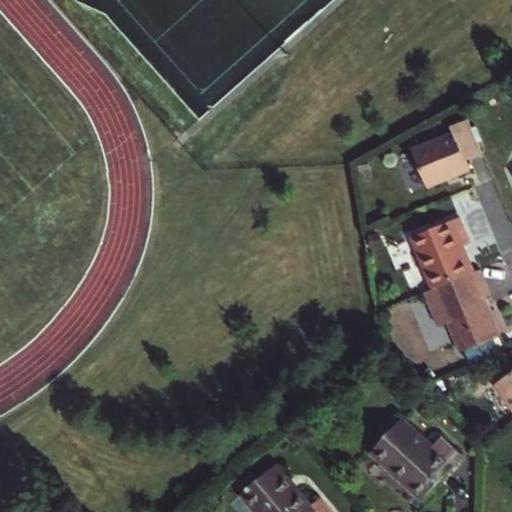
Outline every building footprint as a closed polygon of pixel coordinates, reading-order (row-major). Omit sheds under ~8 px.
[(480,153),(465,118),(448,125),(451,133),(410,150),(426,187),(468,169),(464,160),(480,153)] [(458,217),(404,238),(426,291),(473,271),(462,245),(468,243),(458,217)] [(473,271),(426,291),(418,294),(433,328),(443,324),(455,352),(501,333),(485,295),(481,287),(487,284),(480,268),(473,271)] [(481,287),(485,295),(491,293),(487,284),(481,287)] [(511,371),(492,386),(511,413),(511,371)] [(403,417),(372,451),(424,499),(464,457),(441,436),(433,445),(403,417)] [(126,511),(62,429),(45,444),(99,511),(126,511)] [(276,464),(241,494),(256,511),(332,511),(321,498),(312,506),(297,489),(293,492),(285,483),(289,479),(276,464)] [(297,489),(289,479),(285,483),(293,492),(297,489)]
